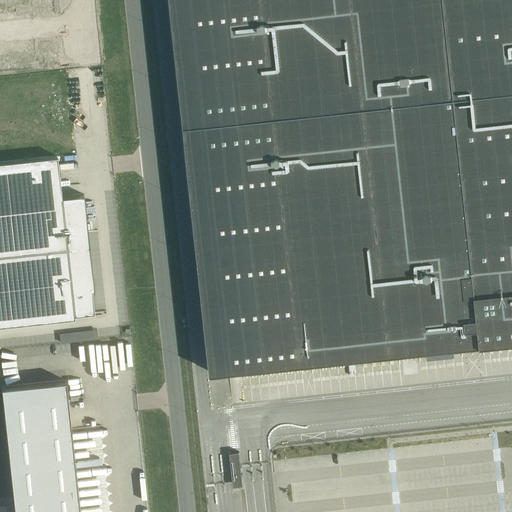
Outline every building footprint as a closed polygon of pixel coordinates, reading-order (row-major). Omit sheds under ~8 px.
[(511,0),(170,0),(211,372),(511,339),(511,0)] [(57,156),(0,161),(0,325),(74,317),(74,314),(94,312),(92,290),(94,289),(93,285),(91,286),(85,230),(90,229),(89,229),(89,223),(90,223),(89,222),(84,223),(82,198),(84,198),(84,194),(61,196),(57,156)] [(83,334),(66,334),(66,332),(61,332),(61,340),(98,339),(98,331),(83,332),(83,334)] [(79,511),(65,380),(1,387),(14,511),(79,511)] [(231,452),(229,453),(231,469),(232,469),(233,483),(242,482),(241,468),(239,451),(238,452),(238,455),(231,456),(231,452)]
